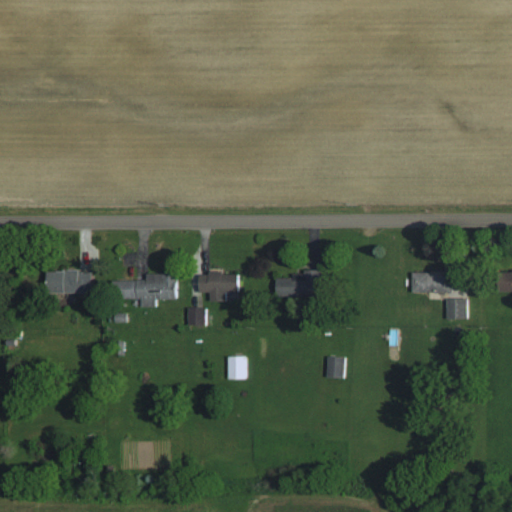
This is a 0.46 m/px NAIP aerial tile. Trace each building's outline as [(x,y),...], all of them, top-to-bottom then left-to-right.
[(92,292),(92,270),(50,269),(50,292),(92,292)] [(296,276),(278,277),(279,295),(323,292),(322,269),(295,271),(296,276)] [(149,279),(124,280),(125,298),(144,298),(144,306),(159,305),(159,299),(180,298),(179,272),(149,273),(149,279)] [(241,291),(240,272),(201,273),(201,291),(212,291),(212,301),(228,300),(228,291),(241,291)] [(415,291),(454,291),(455,272),(415,272),(415,291)] [(448,298),(448,318),(469,317),(469,298),(448,298)] [(190,307),(190,324),(206,325),(207,307),(190,307)] [(230,355),(230,379),(248,378),(248,355),(230,355)] [(346,377),(347,356),(329,355),(328,376),(346,377)]
